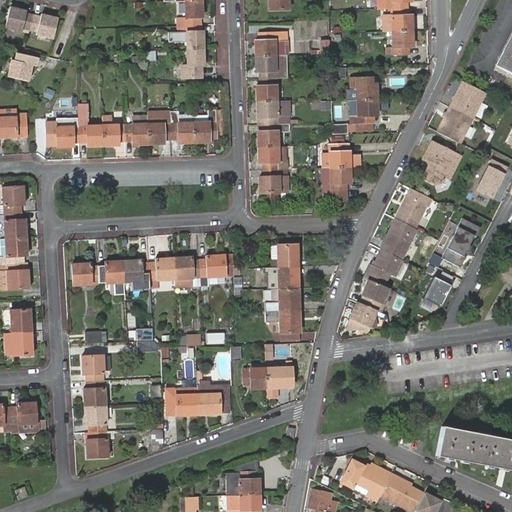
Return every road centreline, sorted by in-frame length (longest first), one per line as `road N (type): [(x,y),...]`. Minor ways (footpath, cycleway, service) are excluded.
road 1 (residential): [(66,490),(312,405)]
road 2 (residential): [(305,448),(368,441),(511,502)]
road 3 (residential): [(239,163),(48,172)]
road 4 (residential): [(511,326),(322,353)]
road 5 (residential): [(52,230),(238,217)]
road 6 (residential): [(239,163),(233,0)]
road 7 (residential): [(439,73),(370,219)]
road 8 (residential): [(52,230),(59,376)]
road 9 (residential): [(370,219),(322,353)]
road 10 (residential): [(370,219),(243,224),(238,217)]
